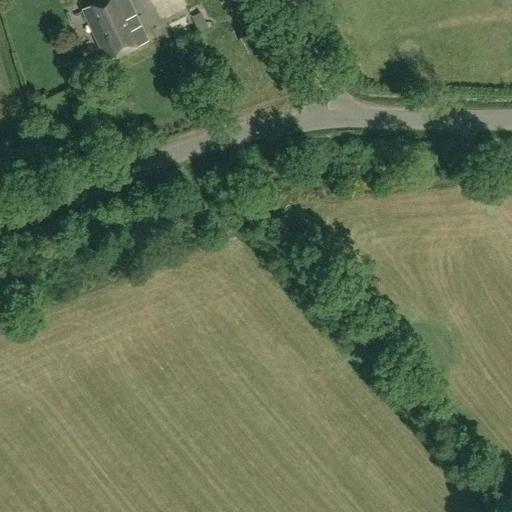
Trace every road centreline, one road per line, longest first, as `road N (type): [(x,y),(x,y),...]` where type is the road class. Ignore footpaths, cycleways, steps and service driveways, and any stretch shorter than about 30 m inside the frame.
road 1 (unclassified): [(0,230),(249,128),(332,115)]
road 2 (unclassified): [(332,115),(511,117)]
road 3 (unclassified): [(332,115),(283,0)]
